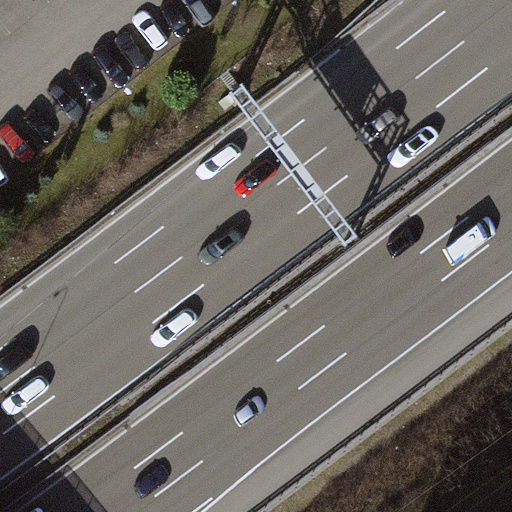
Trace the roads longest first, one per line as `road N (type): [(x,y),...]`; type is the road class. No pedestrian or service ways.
road 1 (motorway): [(511,6),(0,394)]
road 2 (motorway): [(107,511),(511,206)]
